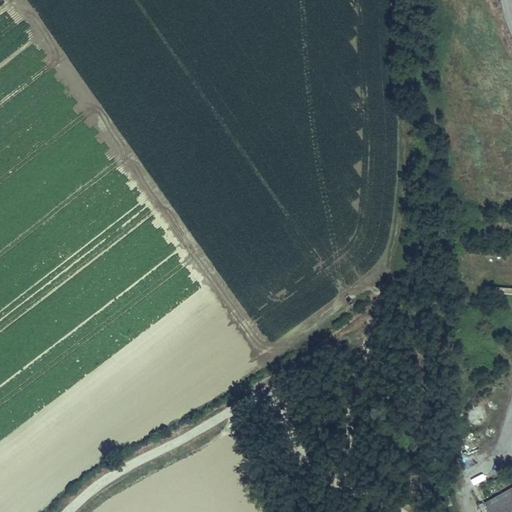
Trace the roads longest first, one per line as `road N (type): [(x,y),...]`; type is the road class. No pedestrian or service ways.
road 1 (track): [(402,511),(309,464),(268,391),(114,474),(68,511)]
road 2 (track): [(396,0),(406,176),(374,331)]
road 3 (track): [(374,331),(350,444),(373,494)]
road 4 (track): [(374,331),(350,336),(268,391)]
